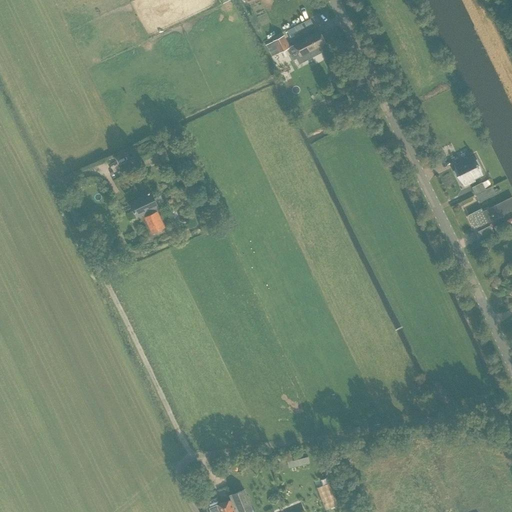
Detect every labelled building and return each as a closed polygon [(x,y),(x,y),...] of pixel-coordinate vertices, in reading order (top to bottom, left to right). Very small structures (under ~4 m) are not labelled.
[(319,36),(318,32),(295,44),(301,56),(297,57),(300,62),(322,52),(319,46),(326,43),(322,35),(319,36)] [(280,52),(290,47),(284,35),(274,41),(266,45),(270,52),(278,48),(280,52)] [(342,109),(351,104),(349,101),(340,105),(342,109)] [(159,161),(150,143),(131,152),(140,170),(159,161)] [(475,160),(474,156),(468,159),(467,158),(461,161),(461,162),(455,165),(457,169),(454,170),(460,181),(462,180),(465,185),(471,182),(471,180),(482,174),(481,171),(482,170),(477,159),(475,160)] [(486,189),(482,182),(472,187),(480,202),(496,194),(492,186),(486,189)] [(161,212),(158,208),(165,205),(161,196),(154,199),(151,194),(130,204),(137,218),(143,215),(152,235),(166,228),(159,213),(161,212)] [(471,214),(468,216),(475,228),(480,225),(481,226),(511,209),(511,197),(483,212),(482,209),(471,214)] [(494,232),(490,225),(478,231),(481,238),(494,232)] [(254,511),(245,490),(230,496),(232,499),(210,508),(211,511),(254,511)]
